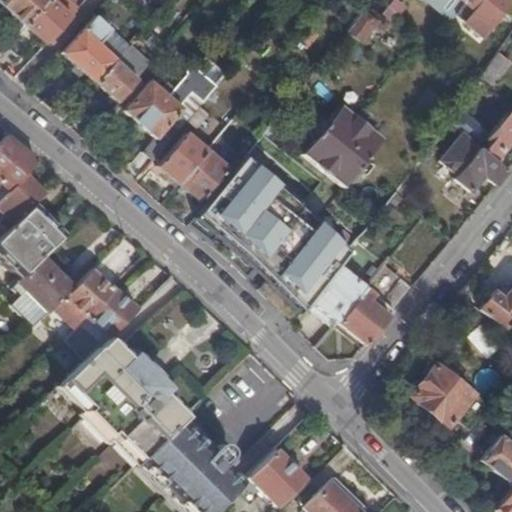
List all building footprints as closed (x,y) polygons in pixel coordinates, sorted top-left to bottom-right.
[(0,27),(0,51),(5,45),(45,0),(0,0),(0,5),(11,15),(0,27)] [(35,37),(44,44),(73,12),(61,1),(57,5),(50,0),(45,0),(5,45),(17,56),(35,37)] [(460,3),(462,0),(421,0),(447,21),(452,14),(460,3)] [(462,0),(460,3),(452,14),(478,36),(505,3),(501,0),(462,0)] [(362,8),(345,30),(359,42),(368,30),(377,37),(386,25),(362,8)] [(60,54),(92,84),(93,83),(114,61),(126,46),(93,16),(60,54)] [(508,63),(494,53),(477,77),(491,87),(508,63)] [(93,83),(113,103),(141,72),(125,58),(118,65),(114,61),(93,83)] [(189,94),(200,103),(214,87),(190,65),(185,70),(185,75),(179,81),(189,90),(189,94)] [(40,102),(54,115),(74,91),(60,78),(40,102)] [(119,169),(134,182),(200,103),(189,94),(189,90),(179,81),(165,96),(147,80),(142,86),(138,82),(124,99),(128,103),(121,111),(152,139),(141,153),(139,152),(133,160),(122,167),(119,169)] [(97,96),(82,114),(94,124),(104,113),(110,106),(97,96)] [(341,187),(379,141),(376,138),(380,134),(364,121),(360,125),(338,108),(301,155),(341,187)] [(511,138),(511,114),(506,110),(483,139),(488,143),(479,153),(491,162),(511,138)] [(155,167),(176,184),(204,150),(183,132),(155,167)] [(453,176),(475,149),(458,135),(435,162),(453,176)] [(35,162),(5,136),(0,140),(0,197),(23,174),(35,162)] [(492,187),(503,172),(491,162),(479,153),(475,149),(453,176),(451,179),(467,192),(480,177),(492,187)] [(204,150),(176,184),(197,202),(226,167),(204,150)] [(242,158),(194,217),(298,311),(307,301),(340,258),(344,253),(242,158)] [(42,193),(23,174),(0,197),(0,234),(32,204),(42,193)] [(62,235),(32,204),(0,234),(0,287),(5,292),(8,289),(40,257),(62,235)] [(373,275),(383,263),(373,254),(363,266),(373,275)] [(70,288),(40,257),(8,289),(16,296),(8,305),(31,328),(49,310),(70,288)] [(307,301),(334,323),(363,287),(343,271),(348,264),(340,258),(307,301)] [(363,346),(412,286),(383,263),(373,275),(363,287),(334,323),(363,346)] [(110,287),(89,269),(70,288),(49,310),(71,330),(76,324),(113,289),(110,287)] [(491,290),(476,309),(502,330),(511,317),(511,281),(499,297),(491,290)] [(114,290),(113,289),(76,324),(78,326),(98,344),(103,339),(135,309),(114,290)] [(103,339),(98,344),(55,386),(80,412),(129,365),(121,357),(103,339)] [(129,365),(137,357),(129,350),(121,357),(129,365)] [(149,370),(137,357),(129,365),(141,377),(149,370)] [(451,419),(465,431),(485,406),(433,364),(430,367),(426,367),(421,372),(422,377),(418,382),(413,383),(409,388),(410,392),(407,396),(410,399),(410,404),(415,408),(420,406),(432,416),(431,421),(436,425),(441,423),(445,426),(451,419)] [(141,377),(129,365),(80,412),(92,424),(141,377)] [(164,385),(149,370),(141,377),(156,392),(164,385)] [(156,392),(141,377),(92,424),(133,465),(137,462),(175,425),(178,422),(182,418),(156,392)] [(212,448),(182,418),(178,422),(208,451),(212,448)] [(208,451),(178,422),(175,425),(211,462),(226,448),(221,446),(217,446),(212,448),(208,451)] [(229,451),(226,448),(211,462),(175,425),(137,462),(186,511),(211,511),(237,486),(222,472),(224,470),(221,467),(226,462),(228,458),(229,451)] [(477,461),(510,488),(511,485),(511,446),(498,435),(477,461)] [(303,479),(274,449),(245,478),(275,507),(303,479)] [(186,511),(137,462),(133,465),(131,468),(175,511),(186,511)] [(361,511),(365,508),(332,476),(302,507),(306,511),(361,511)] [(490,511),(511,511),(511,485),(510,488),(490,511)]
